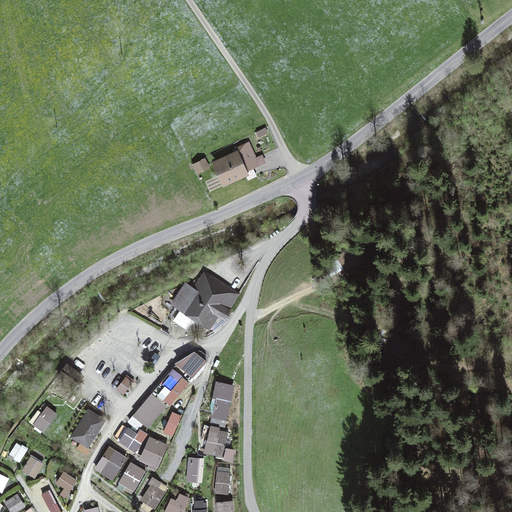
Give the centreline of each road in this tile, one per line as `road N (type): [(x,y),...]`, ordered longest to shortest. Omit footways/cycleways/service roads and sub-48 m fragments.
road 1 (unclassified): [(511,20),(333,159),(101,267),(0,352)]
road 2 (track): [(73,511),(87,470),(148,378),(182,347),(221,336),(252,293)]
road 3 (track): [(254,511),(246,345),(252,293),(270,251)]
road 4 (track): [(381,248),(397,273),(392,331),(401,350),(443,364),(490,360)]
road 5 (track): [(248,316),(329,283),(381,248)]
road 6 (track): [(212,342),(168,476)]
